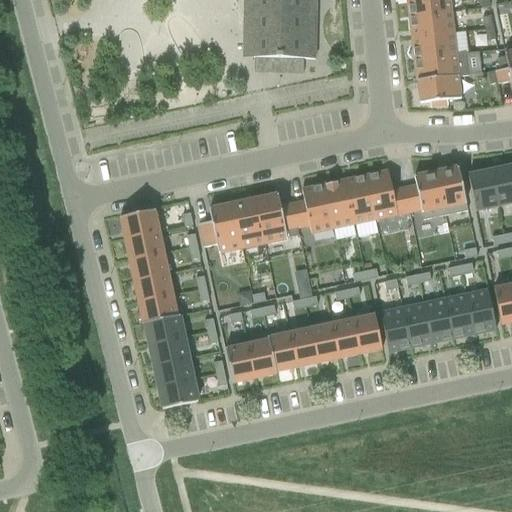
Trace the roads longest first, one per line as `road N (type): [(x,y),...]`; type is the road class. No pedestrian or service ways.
road 1 (residential): [(511,376),(135,458)]
road 2 (residential): [(383,136),(71,202)]
road 3 (residential): [(135,458),(71,202)]
road 4 (residential): [(71,202),(20,0)]
road 5 (residential): [(0,490),(29,484),(0,358)]
road 6 (residential): [(370,0),(383,136)]
road 7 (residential): [(511,130),(383,136)]
